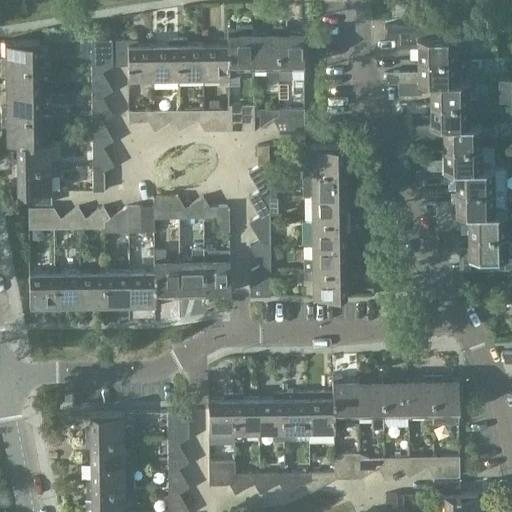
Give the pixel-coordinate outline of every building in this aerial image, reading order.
[(390,1),(390,15),(402,15),(402,1),(390,1)] [(415,57),(455,57),(455,34),(440,34),(440,22),(383,22),(383,35),(396,35),(396,45),(415,45),(415,57)] [(276,73),(276,64),(276,25),(266,25),(266,29),(251,29),(251,64),(267,64),(267,74),(276,73)] [(285,25),(276,25),(276,64),(302,64),(301,29),(285,29),(285,25)] [(225,26),(226,35),(226,65),(227,65),(227,74),(238,74),(238,64),(251,64),(251,29),(235,29),(235,26),(225,26)] [(201,40),(202,75),(218,75),(218,82),(227,82),(227,74),(227,65),(226,65),(226,35),(217,36),(217,40),(201,40)] [(89,38),(89,63),(96,63),(100,70),(111,63),(110,37),(89,38)] [(127,76),(152,76),(152,41),(136,41),(136,37),(114,37),(115,63),(127,63),(127,76)] [(152,41),(152,76),(177,75),(176,37),(167,37),(167,40),(152,41)] [(185,37),(176,37),(177,75),(202,75),(201,40),(186,40),(185,37)] [(0,64),(38,64),(38,39),(3,39),(3,55),(0,55),(0,64)] [(385,81),(397,81),(455,80),(455,78),(455,57),(415,57),(415,69),(385,69),(385,81)] [(89,63),(90,88),(96,88),(100,95),(111,88),(100,70),(96,63),(89,63)] [(0,73),(3,74),(3,89),(39,89),(38,64),(0,64),(0,73)] [(427,89),(427,101),(467,100),(467,78),(455,78),(455,80),(397,81),(397,92),(420,92),(420,89),(427,89)] [(90,88),(90,113),(96,113),(100,120),(112,112),(100,95),(96,88),(90,88)] [(39,114),(39,89),(3,89),(4,105),(0,105),(0,114),(39,114)] [(409,113),(410,124),(468,124),(468,122),(467,100),(427,101),(428,112),(409,113)] [(240,128),(240,102),(227,103),(227,106),(227,128),(240,128)] [(252,102),(240,102),(240,128),(253,127),(252,102)] [(227,106),(203,107),(203,113),(195,117),(203,129),(227,128),(227,106)] [(258,124),(270,116),(277,112),(277,106),(258,106),(258,124)] [(302,106),(277,106),(277,112),(270,116),(278,127),(302,127),(302,106)] [(203,107),(178,108),(178,113),(171,118),(178,129),(195,117),(203,113),(203,107)] [(153,113),(153,108),(127,109),(127,119),(144,119),(146,118),(153,113)] [(178,108),(153,108),(153,113),(146,118),(153,129),(171,118),(178,113),(178,108)] [(90,113),(91,138),(97,138),(101,145),(112,138),(100,120),(96,113),(90,113)] [(50,114),(39,114),(0,114),(0,124),(4,123),(4,140),(14,140),(39,140),(39,138),(39,125),(50,125),(50,114)] [(480,122),(468,122),(468,124),(410,124),(410,136),(433,136),(433,133),(440,133),(440,145),(480,145),(480,122)] [(279,131),(278,143),(302,143),(303,131),(279,131)] [(11,154),(11,164),(49,163),(49,138),(39,138),(39,140),(14,140),(14,154),(11,154)] [(91,138),(91,163),(98,163),(102,169),(112,163),(101,145),(97,138),(91,138)] [(309,168),(347,167),(347,158),(343,158),(343,142),(308,143),(309,168)] [(256,161),(257,162),(261,169),(268,169),(268,143),(256,143),(256,161)] [(421,157),(421,168),(481,168),(481,166),(480,145),(440,145),(440,157),(421,157)] [(268,194),(268,169),(261,169),(257,162),(247,169),(258,187),(262,194),(268,194)] [(49,201),(49,163),(11,164),(11,173),(15,173),(15,189),(25,189),(25,201),(49,201)] [(98,163),(91,163),(92,188),(103,188),(103,171),(102,169),(98,163)] [(453,176),(453,189),(505,188),(504,165),(481,166),(481,168),(421,168),(422,180),(446,180),(446,176),(453,176)] [(348,176),(347,167),(309,168),(309,193),(344,192),(344,176),(348,176)] [(279,184),(278,222),(306,223),(307,185),(279,184)] [(268,219),(268,194),(262,194),(258,187),(247,194),(258,212),(262,219),(268,219)] [(434,201),(434,212),(493,212),(493,210),(505,210),(505,188),(453,189),(453,201),(434,201)] [(309,193),(309,218),(348,217),(348,208),(344,208),(344,192),(309,193)] [(153,215),(179,215),(179,208),(184,205),(178,194),(152,194),(152,203),(153,215)] [(179,215),(204,215),(204,207),(208,205),(202,194),(184,205),(179,208),(179,215)] [(434,201),(425,201),(427,213),(434,212),(434,201)] [(80,225),(102,225),(102,218),(109,214),(102,203),(85,215),(80,218),(80,225)] [(127,204),(109,214),(102,218),(102,225),(103,225),(103,230),(153,229),(153,215),(152,203),(127,204)] [(210,203),(208,205),(204,207),(204,215),(215,214),(215,229),(228,228),(227,203),(210,203)] [(27,226),(55,226),(55,219),(60,215),(53,204),(27,205),(27,226)] [(55,226),(80,225),(80,218),(85,215),(78,204),(60,215),(55,219),(55,226)] [(493,212),(434,212),(434,224),(458,224),(458,221),(465,220),(465,232),(506,232),(505,210),(493,210),(493,212)] [(269,243),(268,219),(262,219),(258,212),(247,219),(258,237),(262,243),(269,243)] [(348,217),(309,218),(310,243),(345,242),(344,227),(348,227),(348,217)] [(506,267),(506,232),(465,232),(466,244),(457,244),(458,268),(506,267)] [(269,268),(269,243),(262,243),(258,237),(247,243),(259,262),(263,268),(269,268)] [(345,258),(345,242),(310,243),(310,257),(302,257),(302,268),(348,267),(348,258),(345,258)] [(162,292),(178,291),(177,256),(164,256),(164,244),(152,244),(152,266),(153,266),(153,295),(162,295),(162,292)] [(202,248),(202,255),(203,294),(212,294),(212,291),(229,290),(228,247),(202,248)] [(202,255),(177,256),(178,291),(194,291),(194,295),(203,294),(202,255)] [(269,294),(269,268),(263,268),(259,262),(248,268),(248,294),(269,294)] [(153,266),(152,266),(128,267),(128,302),(144,302),(144,306),(153,305),(153,295),(153,266)] [(103,267),(78,268),(79,302),(94,302),(94,306),(103,306),(103,267)] [(128,267),(103,267),(103,306),(112,306),(112,302),(128,302),(128,267)] [(348,267),(302,268),(302,278),(301,278),(302,293),(345,293),(345,277),(348,277),(348,267)] [(54,307),(53,268),(27,269),(28,304),(44,303),(44,307),(54,307)] [(63,303),(79,302),(78,268),(53,268),(54,307),(63,307),(63,303)] [(511,350),(499,351),(504,361),(511,361),(511,350)] [(422,375),(406,376),(406,411),(431,410),(431,371),(422,371),(422,375)] [(431,371),(431,410),(431,421),(457,420),(456,375),(440,375),(440,371),(431,371)] [(381,427),(381,411),(381,372),(371,372),(371,376),(356,376),(356,411),(369,411),(370,427),(381,427)] [(381,411),(406,411),(406,376),(390,376),(390,372),(381,372),(381,411)] [(331,373),(331,389),(331,428),(342,428),(342,412),(356,411),(356,376),(340,376),(340,373),(331,373)] [(322,388),(306,389),(307,428),(331,428),(331,389),(322,389),(322,388)] [(293,428),(307,428),(306,389),(291,389),(291,390),(282,390),(282,438),(293,438),(293,428)] [(232,391),(232,429),(232,439),(244,439),(243,429),(257,429),(257,394),(241,394),(241,390),(232,391)] [(257,394),(257,429),(271,428),(271,439),(282,438),(282,390),(272,390),(272,394),(257,394)] [(207,429),(232,429),(232,391),(223,391),(223,395),(206,395),(207,429)] [(84,427),(84,436),(133,435),(133,424),(122,424),(122,410),(88,411),(88,427),(84,427)] [(166,410),(166,435),(173,435),(177,442),(187,434),(187,410),(166,410)] [(88,445),(88,461),(123,460),(123,447),(133,446),(133,435),(84,436),(84,445),(88,445)] [(166,435),(167,459),(173,459),(177,467),(187,459),(177,442),(173,435),(166,435)] [(345,475),(345,450),(332,450),(333,469),(333,476),(345,475)] [(358,475),(375,465),(383,460),(383,454),(368,454),(358,450),(345,450),(345,475),(358,475)] [(458,453),(432,454),(432,460),(425,465),(432,474),(458,474),(458,453)] [(383,475),(400,465),(408,460),(408,454),(383,454),(383,460),(375,465),(383,475)] [(408,460),(400,465),(407,475),(425,465),(432,460),(432,454),(408,454),(408,460)] [(207,482),(226,482),(233,476),(233,470),(232,459),(219,459),(219,456),(207,456),(207,482)] [(167,459),(167,485),(173,485),(177,492),(187,484),(177,467),(173,459),(167,459)] [(123,474),(123,460),(88,461),(89,477),(85,477),(85,486),(133,485),(133,474),(123,474)] [(284,469),(258,470),(258,476),(251,481),(258,491),(276,480),(284,475),(284,469)] [(284,475),(276,480),(284,490),(300,480),(308,476),(308,469),(284,469),(284,475)] [(333,469),(308,469),(308,476),(300,480),(308,490),(333,476),(333,469)] [(233,476),(226,482),(233,491),(251,481),(258,476),(258,470),(233,470),(233,476)] [(441,492),(441,511),(476,511),(476,499),(480,499),(480,490),(458,490),(458,478),(432,479),(433,492),(441,492)] [(89,496),(89,511),(124,510),(124,497),(134,497),(133,485),(85,486),(85,496),(89,496)] [(167,485),(167,510),(174,510),(175,511),(184,511),(188,510),(177,492),(173,485),(167,485)] [(384,509),(385,511),(395,511),(395,491),(384,492),(384,509)]
